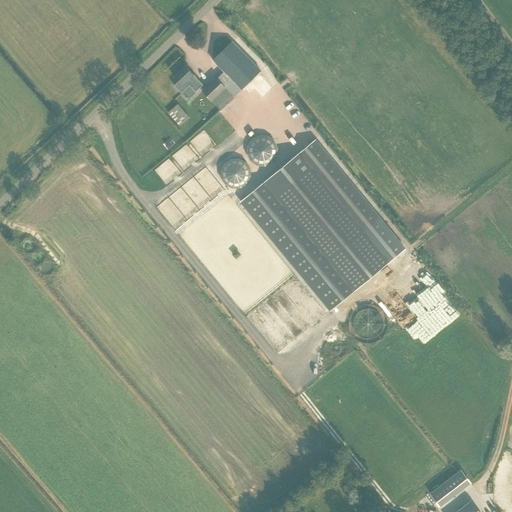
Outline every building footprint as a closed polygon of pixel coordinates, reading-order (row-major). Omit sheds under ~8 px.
[(232,41),(213,60),(241,90),(260,70),(232,41)] [(177,81),(173,85),(181,93),(189,85),(192,89),(195,92),(203,84),(193,74),(185,66),(174,77),(177,81)] [(212,68),(200,76),(205,83),(217,74),(212,68)] [(215,77),(202,91),(203,92),(221,110),(234,97),(216,78),(215,77)] [(247,109),(234,119),(245,135),(255,128),(261,135),(270,129),(261,116),(255,120),(247,109)] [(275,131),(264,138),(271,148),(281,141),(275,131)] [(315,140),(241,202),(331,310),(405,248),(315,140)] [(228,184),(250,182),(249,154),(227,155),(228,184)] [(261,168),(271,159),(268,155),(257,164),(261,168)] [(469,481),(460,470),(459,471),(430,493),(440,506),(470,483),(469,481)] [(478,511),(470,502),(456,511),(478,511)]
